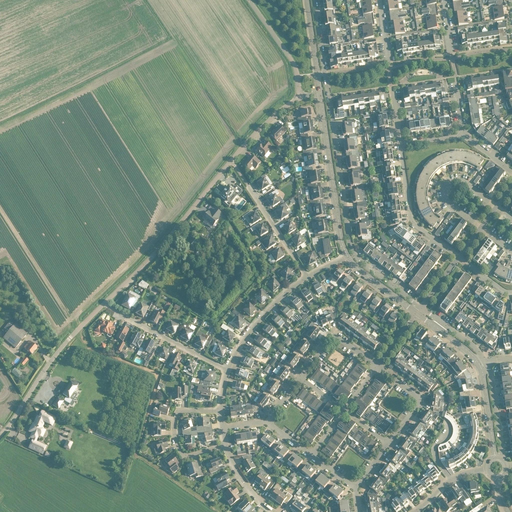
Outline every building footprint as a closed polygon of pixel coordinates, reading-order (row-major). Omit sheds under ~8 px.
[(437,10),(436,5),(427,6),(427,9),(421,10),(421,13),(437,10)] [(470,9),(469,6),(454,8),(455,14),(457,14),(464,13),(464,10),(470,9)] [(332,17),(332,11),(326,12),(326,14),(324,15),(324,20),(336,18),(335,16),(332,17)] [(374,19),(373,14),(363,15),(364,18),(357,19),(358,22),(374,19)] [(406,18),(406,15),(390,17),(391,23),(394,23),(401,22),(400,19),(406,18)] [(337,27),(336,18),(324,20),(325,26),(328,25),(328,28),(337,27)] [(504,23),(497,24),(498,32),(498,34),(506,33),(504,23)] [(507,42),(506,33),(498,34),(500,43),(507,42)] [(337,58),(336,56),(335,48),(328,49),(329,59),(337,58)] [(338,67),(337,58),(329,59),(331,68),(338,67)] [(511,71),(507,72),(507,74),(503,75),(504,83),(508,83),(508,81),(511,80),(511,71)] [(388,95),(381,96),(381,92),(379,92),(379,94),(380,102),(380,104),(386,103),(386,101),(389,100),(388,95)] [(343,108),(341,97),(340,98),(340,101),(336,102),(338,110),(339,110),(339,114),(334,115),(335,119),(344,118),(343,109),(343,108)] [(312,117),(311,111),(311,110),(310,110),(310,109),(309,109),(308,109),(308,110),(307,110),(307,111),(307,112),(301,112),(301,118),(298,119),(298,121),(306,120),(305,118),(312,117)] [(384,117),(383,114),(375,115),(374,115),(375,124),(376,124),(388,122),(387,116),(384,117)] [(306,123),(306,120),(298,121),(299,124),(302,124),(303,129),(313,128),(312,122),(306,123)] [(341,127),(342,131),(352,129),(351,124),(355,123),(354,120),(347,121),(347,124),(342,125),(342,127),(341,127)] [(483,120),(480,120),(472,121),(472,122),(473,123),(472,123),(472,126),(474,130),(479,127),(478,126),(481,125),(483,124),(483,120)] [(415,132),(414,124),(414,121),(407,122),(407,128),(409,128),(410,133),(415,132)] [(388,127),(388,122),(376,124),(377,129),(373,129),(373,133),(378,132),(386,131),(385,128),(388,127)] [(281,126),(280,126),(281,126),(277,130),(276,130),(271,135),(276,141),(286,131),(281,126)] [(481,137),(486,130),(482,127),(480,129),(479,127),(474,130),(477,134),(479,136),(480,135),(480,136),(481,137)] [(313,128),(303,129),(300,130),(301,138),(308,137),(308,134),(314,133),(313,128)] [(353,135),(352,129),(342,131),(342,134),(343,134),(343,136),(349,135),(350,138),(357,137),(356,134),(353,135)] [(485,140),(490,133),(486,130),(481,137),(482,137),(483,138),(485,140)] [(386,134),(386,131),(378,132),(379,140),(390,139),(389,133),(386,134)] [(489,143),(494,136),(490,133),(485,140),(487,142),(488,141),(488,142),(489,143)] [(493,146),(498,139),(494,136),(489,143),(490,144),(491,143),(491,144),(493,146)] [(308,140),(308,137),(301,138),(302,146),(316,144),(315,139),(308,140)] [(358,146),(357,143),(357,137),(350,138),(350,141),(344,142),(345,144),(344,144),(344,148),(354,146),(358,146)] [(390,139),(379,140),(377,141),(378,146),(376,146),(377,149),(388,148),(388,145),(391,144),(390,139)] [(268,151),(271,147),(266,142),(263,146),(261,145),(260,147),(259,147),(258,149),(258,150),(256,151),(264,158),(269,152),(268,151)] [(316,150),(316,144),(302,146),(303,155),(310,154),(310,151),(316,150)] [(355,152),(354,146),(344,148),(345,151),(346,151),(346,153),(352,152),(352,155),(359,154),(359,151),(355,152)] [(388,151),(388,148),(377,149),(377,153),(380,152),(380,158),(393,156),(392,150),(388,151)] [(459,163),(459,153),(454,153),(450,154),(452,163),(454,163),(459,163)] [(465,163),(468,154),(463,153),(459,153),(459,163),(463,163),(465,163)] [(311,156),(310,154),(303,155),(304,158),(307,157),(308,162),(318,161),(317,155),(311,156)] [(360,163),(359,154),(352,155),(352,158),(347,159),(347,161),(346,161),(347,165),(357,163),(360,163)] [(452,163),(450,154),(446,155),(442,156),(443,160),(446,166),(450,164),(452,163)] [(474,160),(476,157),(472,155),(468,154),(465,163),(467,164),(472,166),(474,160)] [(252,156),(249,160),(244,166),(250,170),(253,166),(256,169),(261,163),(252,156)] [(393,161),(393,156),(380,158),(380,163),(377,163),(378,167),(383,166),(391,165),(390,162),(393,161)] [(443,160),(442,156),(438,158),(434,161),(440,169),(441,167),(446,166),(443,160)] [(480,159),(479,158),(476,157),(474,160),(472,166),(476,168),(478,169),(476,171),(477,172),(479,173),(482,168),(480,167),(484,161),(480,159)] [(305,167),(303,167),(303,172),(306,171),(313,170),(312,167),(319,166),(318,161),(308,162),(304,163),(305,167)] [(440,169),(434,161),(430,163),(427,166),(435,173),(438,170),(440,169)] [(391,168),(391,165),(383,166),(384,174),(384,175),(395,173),(394,167),(391,168)] [(435,173),(427,166),(424,170),(422,173),(431,178),(432,177),(435,173)] [(499,167),(498,169),(496,168),(493,172),(494,173),(501,178),(504,175),(504,176),(505,174),(503,173),(501,172),(503,170),(499,167)] [(313,170),(306,171),(306,174),(307,174),(308,179),(310,179),(320,178),(320,172),(313,173),(313,170)] [(396,178),(395,173),(384,175),(384,174),(382,175),(384,183),(385,183),(393,182),(393,179),(396,178)] [(431,178),(422,173),(420,177),(419,181),(428,185),(429,180),(431,178)] [(499,181),(501,178),(494,173),(491,177),(499,183),(500,182),(499,181)] [(495,186),(497,184),(498,183),(498,184),(499,183),(491,177),(489,175),(486,180),(495,186)] [(264,176),(259,179),(260,182),(257,184),(259,187),(259,189),(260,190),(261,191),(262,190),(262,191),(269,186),(265,179),(266,179),(264,176)] [(321,183),(320,178),(310,179),(311,185),(307,185),(308,188),(315,187),(315,184),(321,183)] [(360,185),(359,180),(349,181),(350,185),(351,185),(351,187),(356,186),(357,189),(364,188),(364,185),(360,185)] [(486,180),(483,184),(484,185),(493,191),(494,190),(493,189),(495,186),(486,180)] [(426,189),(428,185),(419,181),(417,186),(417,190),(426,191),(426,189)] [(393,185),(393,182),(385,183),(386,189),(388,189),(388,191),(397,190),(397,184),(393,185)] [(489,195),(491,192),(492,192),(493,191),(484,185),(481,189),(489,195)] [(225,201),(223,203),(229,208),(232,204),(231,203),(237,195),(239,196),(243,191),(237,187),(234,190),(231,188),(230,187),(229,187),(226,191),(224,193),(221,197),(225,201)] [(316,190),(315,187),(308,188),(306,188),(306,191),(308,191),(309,196),(323,194),(322,189),(316,190)] [(352,195),(351,195),(352,198),(362,197),(365,197),(365,196),(364,191),(364,188),(357,189),(357,192),(352,193),(352,195)] [(275,196),(277,195),(279,193),(277,190),(269,195),(271,198),(268,200),(270,204),(270,205),(271,207),(272,207),(273,207),(280,203),(275,196)] [(398,195),(397,190),(388,191),(385,192),(386,195),(387,195),(387,200),(395,199),(395,196),(398,195)] [(426,193),(426,191),(417,190),(416,194),(416,199),(426,198),(426,193)] [(324,200),(323,194),(309,196),(310,205),(318,204),(317,201),(324,200)] [(362,200),(362,197),(352,198),(352,202),(353,202),(353,204),(358,203),(359,206),(366,205),(365,199),(362,200)] [(427,203),(426,198),(416,199),(417,203),(418,207),(427,204),(427,203)] [(395,199),(387,200),(388,203),(390,203),(391,208),(400,207),(399,201),(396,202),(395,199)] [(289,216),(286,211),(288,210),(285,204),(278,208),(280,211),(277,213),(279,216),(278,217),(278,218),(279,220),(280,220),(281,220),(289,216)] [(318,206),(318,204),(310,205),(312,213),(313,213),(325,211),(324,205),(318,206)] [(422,215),(430,211),(428,206),(427,204),(418,207),(419,212),(422,215)] [(364,214),(363,208),(367,208),(366,205),(359,206),(359,209),(354,210),(354,212),(353,212),(354,215),(364,214)] [(388,209),(384,209),(386,218),(390,217),(398,216),(397,213),(401,212),(400,207),(391,208),(388,209)] [(209,223),(207,225),(211,228),(212,226),(213,227),(218,220),(218,219),(222,214),(216,210),(212,215),(209,212),(203,219),(209,223)] [(314,218),(312,218),(313,221),(320,220),(320,217),(326,216),(325,211),(313,213),(314,218)] [(427,223),(434,216),(433,215),(430,211),(422,215),(424,219),(427,223)] [(258,216),(257,216),(255,213),(252,215),(250,212),(243,217),(245,220),(246,220),(250,227),(260,220),(260,219),(260,218),(259,216),(258,216)] [(364,214),(354,215),(354,219),(355,219),(356,221),(361,220),(362,223),(369,222),(368,219),(367,219),(367,217),(365,217),(364,214)] [(401,215),(398,216),(390,217),(391,226),(399,225),(399,221),(402,221),(401,215)] [(444,219),(441,217),(439,216),(437,219),(435,218),(434,216),(427,223),(430,226),(433,229),(434,228),(436,230),(444,219)] [(287,226),(284,228),(286,231),(285,231),(285,233),(286,234),(287,235),(288,234),(289,235),(296,230),(291,223),(292,222),(290,219),(285,223),(287,226)] [(460,219),(457,224),(464,229),(465,228),(464,228),(467,225),(460,219)] [(320,223),(320,220),(313,221),(313,224),(317,224),(317,229),(328,228),(327,222),(320,223)] [(366,228),(368,227),(369,227),(370,227),(370,226),(370,225),(370,222),(369,222),(362,223),(362,226),(357,227),(357,229),(356,229),(356,232),(367,231),(366,228)] [(266,228),(265,228),(263,225),(260,227),(258,224),(250,229),(252,232),(256,230),(261,237),(268,232),(267,231),(268,231),(268,230),(267,228),(266,228)] [(463,230),(464,229),(457,224),(454,228),(461,233),(463,230)] [(458,236),(461,233),(454,228),(451,226),(448,230),(458,237),(459,236),(458,236)] [(399,230),(397,227),(392,230),(388,232),(391,237),(395,235),(399,238),(404,231),(403,230),(401,229),(399,230)] [(328,233),(328,228),(317,229),(318,234),(315,235),(315,238),(322,237),(322,234),(328,233)] [(367,231),(356,232),(357,236),(358,236),(358,238),(362,237),(362,239),(364,239),(364,241),(372,239),(371,232),(369,233),(368,230),(367,231)] [(457,238),(458,237),(448,230),(445,234),(446,235),(447,236),(454,241),(457,238)] [(403,241),(408,233),(406,232),(405,233),(405,232),(405,231),(404,231),(399,238),(403,241)] [(296,239),(293,241),(295,244),(294,245),(294,246),(295,248),(296,248),(297,248),(305,244),(300,237),(301,236),(299,233),(294,236),(296,239)] [(407,244),(412,237),(411,236),(411,237),(410,236),(410,235),(408,233),(403,241),(407,244)] [(452,244),(454,241),(447,236),(446,235),(444,238),(445,239),(444,240),(450,244),(449,244),(452,246),(453,244),(452,244)] [(274,240),(273,241),(271,237),(268,239),(266,237),(256,243),(258,246),(262,244),(266,251),(276,244),(276,243),(276,242),(275,241),(274,240)] [(407,244),(406,245),(410,248),(411,247),(416,240),(414,238),(414,239),(413,238),(412,237),(407,244)] [(189,244),(197,251),(199,248),(198,247),(200,244),(194,239),(189,244)] [(321,252),(318,254),(321,260),(327,257),(328,256),(329,255),(329,254),(330,254),(331,254),(331,255),(332,255),(332,254),(333,254),(333,253),(332,252),(332,250),(331,250),(329,240),(329,241),(323,242),(325,253),(322,254),(321,252)] [(415,250),(420,243),(419,242),(419,243),(418,242),(419,241),(416,240),(411,247),(415,250)] [(489,241),(487,243),(486,244),(485,245),(492,250),(496,246),(489,241)] [(419,253),(425,246),(422,244),(422,245),(421,244),(420,243),(415,250),(419,253)] [(371,257),(376,250),(378,249),(377,248),(377,249),(375,247),(374,248),(369,245),(364,252),(363,252),(367,255),(368,254),(371,257)] [(495,252),(492,250),(485,245),(484,246),(485,246),(482,249),(492,256),(495,252)] [(205,257),(201,254),(205,249),(202,246),(199,250),(200,250),(197,253),(198,253),(196,255),(202,260),(205,257)] [(282,252),(281,253),(279,250),(276,252),(274,249),(269,252),(276,262),(284,257),(284,256),(284,254),(283,253),(282,252)] [(492,256),(482,249),(480,252),(479,253),(486,259),(489,260),(492,256)] [(379,262),(384,256),(385,254),(384,254),(382,252),(381,254),(376,250),(371,257),(370,258),(374,261),(375,260),(378,262),(379,262)] [(309,266),(310,266),(311,267),(313,266),(313,264),(317,262),(315,259),(318,257),(315,252),(311,253),(312,255),(305,259),(309,266)] [(435,252),(431,256),(436,259),(438,261),(439,260),(438,260),(439,259),(440,259),(442,257),(435,252)] [(486,259),(479,253),(478,254),(479,254),(476,257),(483,263),(486,259)] [(386,268),(391,261),(392,259),(391,260),(389,258),(388,259),(384,256),(379,262),(378,262),(378,263),(381,266),(382,265),(386,268)] [(431,256),(428,260),(435,265),(436,264),(437,263),(436,262),(437,262),(438,261),(436,259),(431,256)] [(485,264),(483,263),(476,257),(474,260),(473,261),(475,263),(482,268),(485,264)] [(428,260),(425,265),(431,270),(432,269),(432,268),(432,267),(433,268),(435,265),(428,260)] [(393,273),(398,266),(399,265),(396,263),(395,264),(391,261),(386,268),(385,269),(389,271),(389,270),(393,273)] [(502,279),(506,270),(504,269),(503,268),(505,265),(500,261),(496,267),(498,269),(494,274),(498,277),(502,279)] [(404,274),(406,271),(406,270),(404,269),(405,266),(401,263),(398,267),(398,266),(393,273),(392,274),(396,277),(397,276),(400,278),(399,279),(400,279),(403,275),(404,274)] [(425,265),(422,269),(428,274),(430,272),(430,271),(430,270),(431,271),(431,270),(425,265)] [(288,270),(284,272),(281,274),(279,272),(278,273),(278,275),(278,277),(280,278),(282,278),(283,277),(286,282),(287,281),(288,282),(290,281),(290,279),(293,276),(291,273),(294,271),(290,266),(287,268),(288,270)] [(422,269),(418,273),(425,278),(426,277),(425,277),(426,276),(427,277),(428,274),(422,269)] [(336,285),(338,286),(341,282),(340,280),(342,277),(344,274),(339,270),(337,273),(334,276),(334,277),(332,280),(337,283),(336,285)] [(510,282),(511,273),(511,271),(508,271),(506,270),(502,279),(506,281),(510,282)] [(418,273),(415,278),(422,283),(424,280),(423,280),(424,279),(425,278),(418,273)] [(472,279),(465,274),(463,277),(464,277),(463,278),(462,279),(468,284),(472,279)] [(277,284),(280,282),(275,276),(272,278),(274,280),(268,286),(274,292),(276,292),(277,291),(277,290),(277,289),(280,287),(277,284)] [(343,283),(341,282),(338,286),(340,288),(339,289),(343,292),(345,290),(346,290),(348,287),(349,287),(351,284),(353,280),(348,277),(346,280),(343,283)] [(415,278),(412,282),(419,287),(419,286),(419,285),(420,285),(422,283),(415,278)] [(468,284),(462,279),(461,280),(462,280),(461,281),(460,280),(458,283),(465,288),(468,284)] [(146,290),(148,285),(143,281),(139,285),(139,287),(146,290)] [(321,288),(320,285),(319,286),(317,282),(312,285),(314,289),(316,292),(318,296),(323,293),(325,295),(327,294),(323,286),(321,288)] [(412,282),(409,287),(416,291),(418,288),(419,287),(412,282)] [(465,288),(458,283),(456,286),(455,287),(462,292),(465,288)] [(353,300),(355,302),(360,296),(358,294),(361,291),(360,291),(363,288),(358,284),(356,287),(355,287),(353,290),(353,291),(351,294),(355,297),(353,300)] [(462,292),(455,287),(455,288),(455,289),(455,290),(454,289),(452,292),(459,297),(462,292)] [(479,298),(484,291),(483,290),(482,289),(480,287),(475,294),(479,298)] [(265,295),(267,293),(263,289),(260,291),(261,292),(255,298),(262,304),(264,304),(265,303),(265,301),(268,298),(265,295)] [(310,294),(309,292),(308,291),(307,291),(306,289),(301,293),(303,296),(306,300),(306,299),(308,303),(313,299),(315,302),(317,300),(312,293),(310,294)] [(362,307),(365,309),(370,303),(368,301),(370,298),(372,295),(367,291),(365,294),(362,297),(363,298),(360,301),(365,304),(362,307)] [(483,301),(488,293),(486,292),(485,292),(485,291),(484,291),(479,298),(483,301)] [(459,297),(452,292),(450,294),(451,295),(450,295),(449,296),(455,301),(459,297)] [(485,306),(492,297),(491,296),(490,296),(491,295),(488,293),(483,301),(481,303),(485,306)] [(125,302),(123,306),(130,310),(133,305),(137,307),(141,300),(142,298),(138,296),(137,298),(136,297),(135,299),(128,295),(126,299),(125,299),(123,302),(125,302)] [(455,301),(449,296),(448,297),(449,297),(448,298),(447,298),(445,300),(452,305),(455,301)] [(310,311),(308,308),(302,301),(300,302),(298,300),(295,297),(291,301),(293,304),(296,308),(296,307),(299,310),(301,308),(304,312),(305,311),(307,314),(310,311)] [(491,307),(497,300),(494,298),(494,299),(493,298),(493,297),(492,297),(485,306),(489,309),(491,307)] [(373,312),(376,314),(379,310),(377,308),(379,305),(382,302),(377,298),(374,301),(372,304),(372,305),(370,308),(374,311),(373,312)] [(253,308),(256,305),(248,299),(246,302),(250,305),(244,311),(250,317),(251,316),(252,316),(254,315),(254,313),(253,313),(256,310),(253,308)] [(455,307),(452,305),(445,300),(444,303),(444,304),(443,304),(442,305),(449,309),(451,311),(455,307)] [(495,310),(500,303),(499,302),(499,303),(498,302),(499,301),(497,300),(491,307),(495,310)] [(502,304),(500,303),(495,310),(499,313),(498,320),(503,321),(506,308),(503,307),(504,306),(501,304),(502,304)] [(141,305),(136,314),(143,318),(148,308),(141,305)] [(381,312),(379,315),(384,318),(381,322),(383,324),(385,321),(388,317),(386,315),(389,312),(391,309),(386,305),(384,308),(383,307),(380,311),(381,311),(381,312)] [(449,309),(442,305),(442,306),(442,307),(441,306),(439,309),(446,314),(449,309)] [(285,307),(280,311),(283,314),(286,317),(289,319),(292,317),(298,323),(301,319),(292,310),(290,312),(288,309),(287,310),(285,307)] [(242,321),(244,318),(234,310),(232,313),(238,318),(233,324),(240,330),(240,329),(242,329),(243,328),(243,326),(245,323),(242,321)] [(154,313),(150,321),(157,325),(160,319),(162,321),(166,314),(160,311),(158,314),(154,313)] [(323,313),(324,315),(328,324),(330,323),(330,324),(333,323),(332,320),(335,319),(331,311),(327,313),(326,312),(323,313)] [(390,318),(388,317),(385,321),(387,323),(388,322),(393,325),(395,322),(398,319),(400,315),(395,312),(393,315),(390,318)] [(463,325),(469,317),(466,316),(465,317),(461,313),(460,314),(458,316),(455,321),(459,324),(459,323),(463,325)] [(343,328),(348,321),(345,319),(347,317),(343,314),(338,321),(340,323),(339,325),(341,327),(341,326),(343,328)] [(325,325),(328,324),(324,315),(320,316),(320,315),(316,317),(319,326),(322,325),(323,327),(326,326),(325,325)] [(278,325),(280,328),(284,325),(288,329),(291,326),(283,319),(282,321),(279,318),(276,316),(272,320),(275,323),(274,323),(277,326),(278,325)] [(470,331),(476,323),(474,321),(473,322),(470,320),(472,318),(470,316),(469,317),(463,325),(462,326),(466,329),(466,328),(470,331)] [(347,331),(354,322),(350,319),(348,321),(343,328),(345,329),(345,330),(347,331)] [(167,330),(168,331),(170,332),(170,333),(171,334),(172,335),(173,334),(174,334),(175,334),(179,327),(171,323),(172,321),(169,320),(166,325),(169,327),(167,330)] [(112,327),(113,326),(113,325),(107,322),(107,323),(102,321),(100,325),(98,325),(96,330),(100,332),(101,329),(103,330),(102,331),(108,334),(112,335),(115,329),(115,328),(115,329),(112,327)] [(29,332),(17,322),(13,326),(9,323),(2,331),(6,335),(3,338),(15,349),(29,332)] [(352,334),(359,326),(354,322),(347,331),(350,333),(352,334)] [(477,336),(483,328),(481,326),(480,328),(475,324),(476,323),(476,322),(476,323),(470,331),(469,332),(473,334),(474,333),(477,336)] [(318,331),(319,329),(312,323),(307,330),(309,332),(317,337),(319,335),(318,335),(320,333),(318,331)] [(189,342),(193,334),(194,331),(187,328),(188,326),(184,325),(180,333),(183,335),(181,338),(185,340),(184,340),(185,341),(187,342),(188,342),(188,341),(189,342)] [(232,334),(234,331),(223,325),(221,328),(227,332),(223,339),(230,344),(231,343),(232,343),(233,341),(233,340),(235,336),(232,334)] [(277,334),(279,332),(274,329),(273,330),(270,328),(267,325),(263,330),(266,333),(269,335),(272,338),(276,334),(277,334)] [(356,338),(363,329),(359,326),(352,334),(354,336),(356,338)] [(119,332),(116,338),(123,342),(129,330),(123,327),(120,333),(119,332)] [(361,341),(366,334),(367,332),(364,330),(366,328),(364,327),(363,329),(356,338),(358,340),(359,339),(361,341)] [(484,341),(491,333),(490,334),(488,332),(487,333),(482,330),(484,328),(483,328),(477,336),(476,337),(480,340),(481,339),(484,341)] [(421,330),(418,335),(417,335),(417,336),(416,337),(419,340),(417,342),(422,346),(423,345),(427,339),(424,337),(427,334),(421,330)] [(315,340),(317,337),(309,332),(307,335),(304,333),(301,336),(304,339),(309,342),(311,340),(313,342),(315,339),(315,340)] [(135,347),(140,349),(144,341),(140,339),(142,337),(135,333),(130,344),(131,345),(130,346),(130,348),(132,349),(134,348),(135,347)] [(484,341),(484,342),(487,345),(488,344),(490,345),(489,346),(493,349),(493,350),(496,347),(496,345),(495,343),(498,339),(495,337),(496,336),(493,334),(491,333),(490,334),(484,341)] [(365,344),(372,335),(370,334),(368,336),(366,334),(361,341),(363,342),(362,343),(365,344)] [(195,345),(199,347),(198,348),(199,349),(201,350),(202,349),(203,349),(207,342),(199,338),(200,336),(197,335),(194,340),(197,342),(195,345)] [(369,347),(374,341),(376,338),(372,335),(365,344),(367,346),(369,347)] [(264,348),(267,350),(272,344),(266,338),(264,340),(261,338),(258,336),(254,340),(257,343),(260,346),(261,345),(264,348)] [(430,349),(436,342),(436,341),(432,338),(430,341),(427,339),(423,345),(425,347),(426,346),(430,349)] [(308,344),(309,342),(304,339),(299,345),(307,351),(309,349),(308,348),(310,346),(308,344)] [(510,347),(510,346),(509,340),(503,340),(503,339),(500,340),(498,347),(504,346),(504,347),(505,347),(505,350),(510,349),(510,347)] [(141,348),(137,355),(140,357),(145,360),(144,361),(146,362),(144,367),(147,368),(149,363),(156,350),(153,349),(154,346),(155,344),(149,340),(144,350),(141,348)] [(378,350),(383,343),(379,340),(377,343),(374,341),(369,347),(374,351),(376,349),(378,350)] [(436,341),(436,342),(430,349),(434,352),(433,353),(436,356),(441,350),(438,347),(440,344),(436,341)] [(31,355),(37,348),(29,342),(24,349),(31,355)] [(223,349),(225,346),(219,343),(217,346),(219,347),(215,355),(223,358),(225,357),(225,356),(225,354),(226,351),(223,349)] [(297,344),(292,351),(294,352),(299,356),(301,353),(303,355),(305,353),(307,351),(299,345),(297,344)] [(269,355),(258,348),(257,350),(253,348),(250,346),(247,351),(250,353),(250,354),(253,356),(257,358),(260,359),(263,355),(264,354),(265,355),(264,356),(267,358),(269,355)] [(161,358),(167,361),(170,355),(167,353),(168,351),(162,347),(159,353),(157,357),(161,358)] [(450,353),(450,352),(446,349),(444,352),(441,350),(436,356),(439,358),(440,357),(443,360),(450,353)] [(298,358),(299,356),(294,352),(289,359),(297,364),(299,362),(298,362),(300,360),(298,358)] [(450,353),(443,360),(441,362),(447,368),(454,362),(452,359),(454,356),(450,353)] [(172,368),(179,371),(182,365),(179,364),(182,358),(175,354),(170,364),(173,366),(172,368)] [(398,369),(405,360),(398,355),(395,359),(397,361),(396,363),(395,363),(393,365),(398,369)] [(295,367),(297,364),(289,359),(287,357),(284,361),(282,360),(281,362),(284,365),(289,369),(291,367),(293,369),(295,366),(295,367)] [(259,362),(251,359),(250,361),(247,359),(246,360),(243,358),(240,363),(244,365),(247,367),(248,367),(251,368),(254,363),(257,365),(259,362)] [(402,373),(409,363),(411,361),(410,360),(408,362),(405,360),(398,369),(400,370),(400,371),(402,373)] [(189,361),(184,369),(188,371),(187,374),(192,377),(193,375),(193,376),(197,369),(194,367),(196,365),(189,361)] [(287,371),(289,369),(284,365),(281,362),(278,366),(282,369),(279,372),(287,378),(289,376),(288,375),(290,373),(287,371)] [(463,367),(460,362),(457,365),(454,362),(447,368),(453,375),(453,374),(463,367)] [(412,369),(413,367),(415,365),(411,364),(409,363),(402,373),(405,374),(407,375),(412,369)] [(358,364),(354,370),(362,376),(364,373),(365,373),(367,370),(358,364),(359,364),(358,364)] [(509,372),(509,366),(507,366),(507,364),(499,365),(500,367),(498,367),(498,371),(500,370),(501,373),(509,372)] [(411,379),(418,370),(413,367),(412,369),(407,375),(409,377),(411,379)] [(455,379),(457,381),(460,380),(465,377),(463,373),(466,371),(463,367),(453,374),(456,378),(455,379)] [(311,378),(314,381),(314,380),(317,382),(324,374),(323,374),(317,369),(317,370),(318,370),(311,378)] [(252,375),(253,373),(246,370),(245,372),(241,371),(237,370),(235,375),(239,377),(243,379),(243,378),(247,380),(249,374),(252,375)] [(349,375),(349,376),(358,382),(360,380),(360,379),(360,380),(359,379),(362,376),(354,370),(349,375)] [(416,382),(422,373),(418,370),(411,379),(413,381),(414,380),(416,382)] [(211,373),(206,372),(205,379),(201,378),(200,384),(208,386),(209,382),(214,383),(214,380),(215,374),(211,373)] [(285,380),(287,378),(279,372),(277,376),(274,373),(271,377),(279,382),(281,380),(283,382),(285,380)] [(420,386),(427,376),(422,373),(416,382),(418,383),(417,384),(420,386)] [(324,374),(317,382),(321,385),(320,385),(323,387),(329,378),(324,374)] [(349,376),(345,381),(353,387),(356,384),(356,385),(358,382),(349,376)] [(424,388),(431,379),(427,376),(420,386),(422,387),(424,388)] [(277,385),(279,382),(271,377),(269,380),(272,382),(269,386),(277,391),(279,389),(278,389),(280,386),(277,385)] [(375,381),(373,384),(381,391),(386,384),(385,384),(377,378),(377,377),(374,381),(375,381)] [(467,381),(465,377),(460,380),(461,383),(462,388),(472,386),(471,381),(467,381)] [(329,378),(323,387),(325,389),(326,388),(329,391),(335,383),(329,378)] [(434,381),(431,379),(424,388),(426,390),(429,392),(430,390),(432,392),(438,384),(434,381)] [(69,399),(77,388),(76,387),(78,384),(74,381),(72,384),(71,383),(63,395),(66,398),(64,401),(70,404),(72,401),(69,399)] [(345,381),(341,387),(350,394),(352,391),(351,391),(353,387),(345,381)] [(249,386),(250,384),(242,382),(241,384),(237,383),(237,384),(233,383),(232,388),(236,389),(236,390),(240,391),(240,390),(244,391),(245,385),(249,386)] [(266,383),(263,388),(266,390),(264,392),(269,396),(271,394),(273,396),(275,393),(275,394),(277,391),(269,386),(266,383)] [(335,383),(329,391),(332,393),(332,394),(334,396),(341,387),(335,383)] [(370,387),(368,390),(377,396),(381,391),(373,384),(371,388),(370,387)] [(473,391),(472,386),(462,388),(463,393),(460,393),(460,397),(470,395),(470,392),(473,391)] [(182,400),(182,397),(182,396),(185,396),(185,397),(188,397),(188,387),(182,387),(182,390),(173,390),(173,393),(175,393),(175,400),(182,400)] [(199,387),(197,395),(202,396),(201,397),(200,398),(200,400),(201,401),(202,401),(204,401),(210,402),(212,393),(209,393),(209,389),(199,387)] [(350,394),(341,387),(342,396),(343,395),(346,398),(347,398),(350,394)] [(297,397),(303,402),(309,394),(306,391),(307,390),(303,388),(304,389),(297,397)] [(367,393),(364,396),(372,402),(377,396),(368,390),(366,392),(367,393)] [(433,397),(432,397),(432,400),(432,402),(444,404),(444,398),(442,398),(442,397),(438,391),(434,393),(433,397)] [(267,398),(269,396),(264,392),(259,399),(267,405),(269,403),(268,402),(270,400),(267,398)] [(309,394),(303,402),(309,406),(315,397),(313,395),(313,396),(312,396),(309,394)] [(471,399),(470,395),(460,397),(459,397),(460,400),(465,400),(465,405),(475,403),(475,398),(471,399)] [(361,398),(359,401),(368,408),(372,402),(364,396),(362,399),(361,399),(362,399),(361,398)] [(257,397),(254,401),(256,403),(254,406),(257,411),(261,407),(263,409),(265,407),(267,405),(259,399),(257,397)] [(315,397),(309,406),(314,410),(321,402),(317,400),(318,399),(315,397)] [(63,402),(58,398),(53,406),(58,409),(63,402)] [(321,402),(314,410),(320,415),(327,406),(324,404),(324,405),(321,402)] [(443,407),(444,404),(432,402),(432,405),(431,405),(431,408),(433,408),(433,411),(442,412),(443,407)] [(511,402),(505,404),(503,404),(503,407),(506,407),(506,410),(509,410),(509,413),(511,412),(511,402)] [(170,408),(161,405),(161,404),(158,403),(156,404),(155,408),(153,414),(160,416),(161,413),(167,415),(170,408)] [(476,408),(475,403),(465,405),(461,405),(462,414),(473,412),(472,409),(476,408)] [(250,407),(247,408),(248,416),(250,415),(250,416),(253,416),(253,413),(258,412),(257,411),(254,406),(253,404),(250,405),(250,407)] [(327,406),(320,415),(329,413),(329,412),(331,409),(327,406)] [(357,413),(362,417),(368,408),(360,409),(360,410),(358,413),(357,413)] [(368,408),(362,417),(364,418),(365,417),(368,420),(374,412),(368,408)] [(425,414),(423,416),(430,421),(431,422),(433,419),(435,421),(438,417),(435,414),(430,410),(428,413),(426,411),(424,414),(425,414)] [(33,424),(29,432),(32,433),(30,438),(36,440),(38,436),(40,436),(43,429),(39,427),(42,422),(52,426),(55,418),(42,412),(39,418),(37,417),(34,425),(33,424)] [(374,412),(368,420),(371,423),(370,423),(373,425),(380,416),(374,412)] [(329,413),(320,415),(329,421),(332,417),(333,417),(332,416),(332,417),(329,414),(329,413)] [(320,415),(316,420),(324,426),(327,423),(327,424),(329,421),(320,415)] [(475,416),(475,415),(471,417),(470,415),(463,417),(466,424),(469,424),(477,422),(477,421),(475,415),(475,416)] [(380,416),(373,425),(376,427),(376,426),(379,429),(386,421),(380,416)] [(430,421),(423,416),(422,418),(421,418),(419,420),(421,422),(420,424),(427,429),(430,426),(429,425),(429,424),(431,422),(430,421)] [(197,427),(198,432),(213,430),(212,430),(211,425),(212,425),(211,423),(210,423),(210,419),(207,419),(207,417),(201,417),(201,420),(203,420),(203,427),(197,428),(197,427)] [(198,432),(197,427),(197,428),(190,429),(188,422),(191,421),(190,419),(184,421),(185,423),(182,423),(183,427),(182,428),(182,429),(183,429),(183,434),(182,434),(198,432)] [(316,420),(312,426),(321,433),(321,432),(323,430),(322,430),(321,430),(324,426),(316,420)] [(386,421),(379,429),(383,431),(382,432),(382,431),(382,432),(385,434),(391,425),(392,425),(386,421)] [(161,436),(161,432),(160,432),(161,431),(165,431),(165,424),(154,424),(154,431),(154,436),(161,436)] [(342,424),(339,429),(348,435),(346,427),(345,427),(342,424)] [(422,436),(427,429),(420,424),(418,426),(416,424),(414,427),(415,427),(413,429),(422,436)] [(312,426),(307,432),(315,438),(318,434),(318,435),(319,435),(321,433),(312,426)] [(354,426),(348,435),(353,439),(359,431),(356,429),(356,428),(357,428),(354,426)] [(338,431),(335,435),(343,441),(348,435),(339,429),(337,431),(338,431)] [(422,436),(413,429),(412,431),(411,431),(409,434),(411,435),(410,437),(417,443),(422,436)] [(213,430),(198,432),(198,437),(198,436),(205,436),(207,442),(205,443),(205,445),(211,444),(210,442),(213,441),(212,437),(213,437),(213,435),(212,435),(212,430),(213,430)] [(359,431),(353,439),(359,444),(366,435),(363,433),(363,434),(359,431)] [(198,437),(198,432),(182,434),(184,434),(184,439),(184,441),(185,441),(186,445),(188,445),(188,447),(194,447),(194,445),(192,445),(192,437),(198,436),(198,437)] [(307,432),(303,438),(312,444),(311,445),(312,445),(314,442),(314,441),(313,442),(313,441),(315,438),(307,432)] [(251,433),(252,442),(257,442),(257,440),(259,440),(261,437),(260,436),(257,437),(256,433),(251,434),(251,433)] [(259,440),(257,440),(257,442),(258,444),(261,447),(263,444),(265,445),(272,437),(268,435),(267,435),(264,439),(261,437),(259,440)] [(332,437),(330,440),(339,447),(343,441),(335,435),(333,438),(332,438),(332,437)] [(366,435),(359,444),(365,448),(371,440),(368,437),(366,435)] [(265,445),(264,447),(268,451),(271,452),(275,447),(272,445),(275,441),(274,440),(275,440),(272,437),(265,445)] [(412,450),(417,443),(410,437),(408,439),(406,438),(404,440),(405,441),(403,443),(410,448),(412,450)] [(329,443),(327,446),(335,452),(339,447),(330,440),(328,443),(329,443)] [(371,440),(365,448),(371,453),(371,452),(377,444),(378,444),(375,441),(374,442),(375,442),(374,442),(371,440)] [(477,442),(469,440),(467,444),(475,448),(477,442)] [(29,448),(43,454),(46,447),(32,441),(29,448)] [(166,452),(163,453),(162,450),(168,448),(166,441),(156,444),(158,449),(155,450),(156,455),(166,452)] [(410,448),(403,443),(402,445),(401,445),(399,447),(401,449),(400,451),(407,456),(410,452),(408,450),(410,448)] [(438,449),(439,452),(441,452),(445,451),(448,450),(445,444),(443,445),(440,446),(438,448),(438,449)] [(474,449),(475,448),(467,444),(465,449),(464,449),(471,454),(472,453),(472,454),(475,449),(474,449)] [(277,459),(279,456),(286,447),(285,447),(282,445),(281,446),(280,445),(277,449),(275,447),(271,452),(270,453),(277,459)] [(324,449),(321,452),(322,452),(330,458),(330,459),(335,452),(327,446),(324,450),(324,449)] [(279,456),(277,459),(284,464),(284,463),(288,457),(286,456),(289,451),(288,451),(288,450),(286,447),(279,456)] [(471,454),(464,449),(462,447),(459,451),(461,453),(467,459),(468,459),(471,455),(471,454)] [(402,463),(407,456),(400,451),(398,453),(396,451),(394,454),(395,454),(393,456),(400,461),(402,463)] [(467,459),(461,453),(457,456),(457,457),(462,463),(467,460),(467,459)] [(288,457),(284,463),(291,468),(299,457),(295,455),(295,456),(294,455),(291,459),(288,457)] [(166,470),(172,475),(178,470),(175,466),(177,465),(176,464),(178,463),(172,456),(165,461),(170,468),(166,470)] [(252,459),(251,456),(242,457),(245,457),(245,462),(244,463),(246,468),(245,469),(248,473),(256,468),(251,460),(252,459)] [(398,464),(400,461),(393,456),(392,458),(391,458),(389,460),(391,462),(390,464),(397,470),(400,466),(398,464)] [(291,468),(290,469),(297,474),(298,473),(302,468),(300,466),(303,462),(302,461),(302,460),(299,457),(291,468)] [(461,464),(462,463),(457,457),(453,459),(452,459),(456,467),(457,467),(461,464)] [(212,467),(208,468),(211,474),(217,471),(216,468),(222,466),(220,459),(211,463),(212,467)] [(456,467),(452,459),(450,460),(449,459),(447,460),(445,460),(445,461),(441,462),(447,470),(449,470),(449,469),(450,469),(456,467),(455,467),(456,467)] [(187,467),(189,472),(188,472),(187,473),(188,475),(189,476),(190,476),(190,477),(195,476),(196,478),(203,476),(201,468),(197,469),(196,464),(187,467)] [(394,474),(397,470),(390,464),(388,466),(386,465),(384,467),(385,468),(383,470),(390,475),(392,472),(394,474)] [(302,468),(298,473),(301,475),(305,478),(313,467),(309,466),(307,465),(304,469),(302,468)] [(434,466),(426,472),(434,482),(438,479),(436,477),(440,474),(434,466)] [(313,467),(305,478),(309,481),(312,483),(316,478),(313,476),(316,472),(315,471),(316,471),(313,467)] [(259,487),(266,479),(263,476),(265,473),(260,470),(256,476),(259,478),(255,482),(257,484),(257,485),(260,487),(259,487)] [(390,475),(383,470),(382,472),(381,471),(379,474),(381,475),(380,478),(384,481),(387,483),(390,479),(387,477),(390,475)] [(434,482),(426,472),(427,473),(423,476),(425,479),(421,482),(420,480),(427,489),(431,486),(429,484),(433,481),(434,482)] [(229,479),(226,473),(216,478),(218,483),(215,484),(219,491),(228,486),(227,483),(226,483),(225,482),(229,479)] [(316,478),(312,483),(314,485),(316,483),(320,486),(326,477),(322,476),(321,475),(318,480),(316,478)] [(326,477),(320,486),(324,489),(323,491),(325,493),(329,488),(327,486),(330,482),(329,481),(327,478),(326,477)] [(373,483),(380,488),(382,485),(384,487),(387,483),(384,481),(382,483),(376,478),(374,481),(375,481),(373,483)] [(250,487),(255,483),(251,479),(246,483),(250,487)] [(266,479),(259,487),(265,491),(266,489),(269,491),(275,483),(271,480),(270,482),(268,481),(268,482),(265,480),(266,479)] [(427,489),(420,480),(416,483),(418,486),(414,489),(412,486),(420,496),(424,493),(423,491),(426,488),(427,489)] [(377,491),(380,488),(373,483),(371,485),(369,487),(371,489),(367,494),(377,497),(380,493),(377,491)] [(478,484),(471,485),(470,485),(470,484),(467,484),(464,486),(468,491),(470,490),(471,494),(474,493),(474,496),(481,496),(480,492),(479,492),(478,484)] [(276,502),(282,494),(279,492),(281,488),(276,485),(272,491),(275,493),(271,498),(276,502)] [(325,493),(323,496),(326,498),(326,497),(329,500),(332,498),(333,496),(340,488),(340,487),(336,486),(335,486),(332,490),(329,488),(325,493)] [(420,496),(412,486),(408,489),(410,492),(407,494),(405,492),(412,502),(416,499),(415,497),(418,494),(420,496)] [(240,499),(237,496),(237,497),(236,495),(239,493),(235,488),(232,489),(225,494),(229,499),(227,501),(231,506),(233,504),(240,499)] [(340,488),(333,496),(338,500),(336,501),(337,503),(339,503),(341,503),(341,501),(343,498),(340,496),(343,492),(342,491),(343,491),(340,488)] [(458,489),(452,492),(458,501),(461,499),(464,503),(469,499),(463,489),(460,491),(458,491),(459,490),(458,489)] [(412,502),(405,492),(400,495),(402,498),(399,500),(397,497),(397,498),(404,508),(409,504),(407,503),(410,500),(412,502)] [(282,494),(276,502),(281,506),(285,501),(288,503),(292,497),(288,493),(285,497),(282,494)] [(366,502),(367,505),(378,503),(377,500),(377,497),(367,494),(368,499),(365,499),(366,502)] [(294,505),(290,509),(292,510),(291,510),(291,511),(292,511),(293,511),(292,511),(296,511),(303,503),(300,500),(296,497),(291,503),(294,505)] [(343,499),(343,498),(341,501),(341,503),(339,503),(340,508),(349,507),(348,502),(344,502),(343,499)] [(404,508),(397,498),(392,501),(394,503),(391,506),(395,511),(397,511),(401,510),(400,509),(404,507),(404,508)] [(458,508),(452,499),(448,502),(446,500),(440,504),(446,511),(447,511),(452,509),(454,511),(458,508)] [(238,508),(241,511),(240,511),(252,511),(254,510),(251,506),(251,507),(250,506),(249,505),(249,504),(245,501),(238,508)] [(303,503),(296,511),(303,511),(304,511),(303,511),(307,511),(311,508),(306,505),(303,503)]
